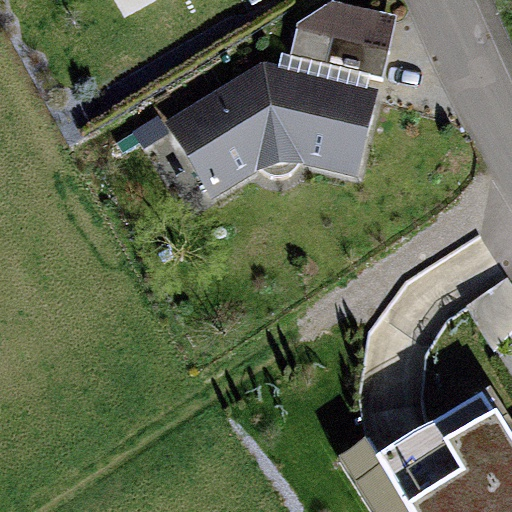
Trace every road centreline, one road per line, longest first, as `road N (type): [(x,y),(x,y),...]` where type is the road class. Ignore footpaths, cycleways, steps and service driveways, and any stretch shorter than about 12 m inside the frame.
road 1 (track): [(42,511),(511,199)]
road 2 (residential): [(511,135),(449,0)]
